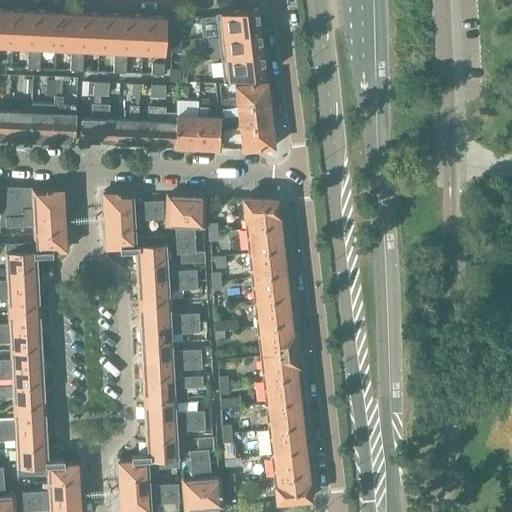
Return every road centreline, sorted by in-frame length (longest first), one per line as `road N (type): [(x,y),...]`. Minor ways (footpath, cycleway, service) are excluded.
road 1 (secondary): [(315,0),(369,511)]
road 2 (secondary): [(392,511),(382,245),(358,0)]
road 3 (residential): [(301,175),(338,511)]
road 4 (residential): [(99,465),(59,426),(51,280),(84,242)]
road 5 (residential): [(99,465),(131,424),(122,276),(84,242)]
road 6 (unclassified): [(449,249),(443,0)]
road 7 (residential): [(80,164),(301,175)]
road 8 (residential): [(277,0),(301,175)]
